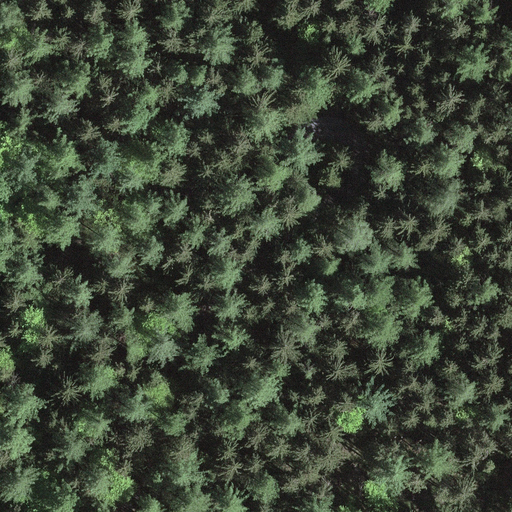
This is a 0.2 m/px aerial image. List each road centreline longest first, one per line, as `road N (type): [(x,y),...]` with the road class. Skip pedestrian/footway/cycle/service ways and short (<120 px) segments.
road 1 (track): [(354,194),(360,144),(341,127),(310,134),(205,183),(99,205),(61,260),(0,298)]
road 2 (track): [(354,194),(274,249),(177,342),(123,511)]
